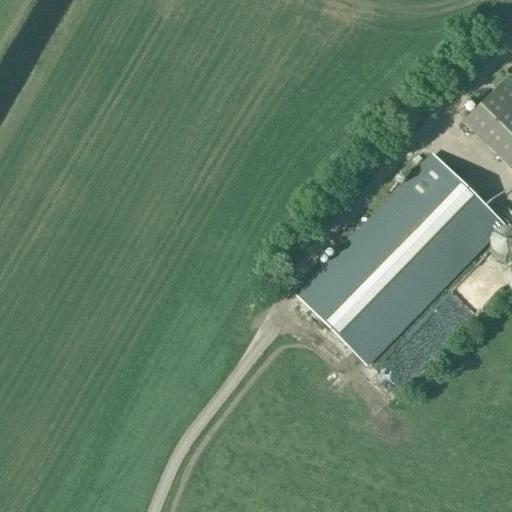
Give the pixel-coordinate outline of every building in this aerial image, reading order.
[(511,81),(508,77),(461,125),(511,174),(511,81)] [(504,227),(433,157),(296,295),(367,365),(504,227)] [(346,205),(318,230),(328,241),(356,216),(346,205)] [(507,233),(503,233),(498,234),(495,236),(493,239),(490,243),(489,248),(490,253),(492,257),(495,260),(498,262),(503,263),(508,263),(511,261),(511,235),(507,233)] [(495,279),(494,266),(479,267),(480,279),(495,279)] [(411,322),(432,343),(467,309),(446,288),(411,322)]
